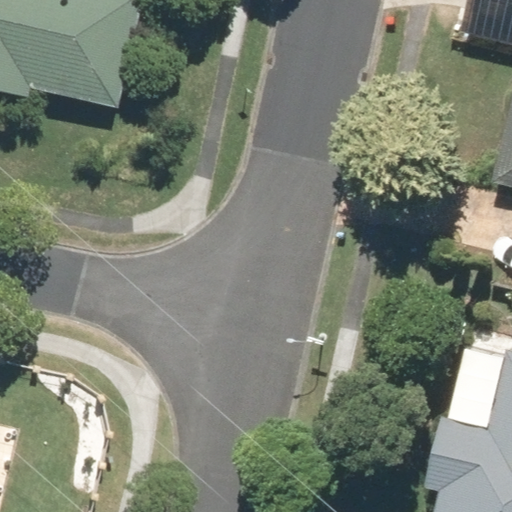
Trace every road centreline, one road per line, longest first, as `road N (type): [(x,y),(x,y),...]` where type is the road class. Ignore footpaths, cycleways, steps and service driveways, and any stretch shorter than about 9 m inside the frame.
road 1 (residential): [(265,322),(343,0)]
road 2 (residential): [(0,266),(265,322)]
road 3 (residential): [(222,511),(265,322)]
